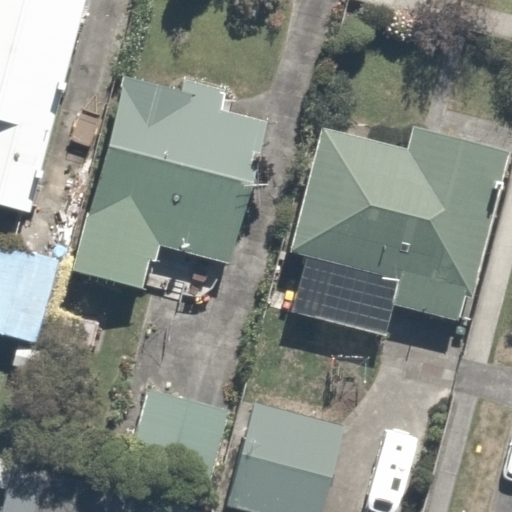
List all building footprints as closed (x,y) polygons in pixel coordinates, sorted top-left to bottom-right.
[(0,0),(0,201),(16,205),(68,0),(0,0)] [(126,91),(99,84),(56,262),(140,282),(151,237),(208,250),(241,115),(211,108),(219,79),(134,59),(126,91)] [(444,313),(487,142),(490,130),(404,108),(395,144),(303,121),(272,245),(294,250),(277,316),(372,340),(383,297),(444,313)] [(46,259),(0,244),(0,332),(21,339),(46,259)] [(203,492),(225,410),(140,388),(119,470),(203,492)] [(306,511),(331,415),(242,393),(216,495),(284,511),(306,511)] [(203,511),(204,511),(0,454),(0,511),(203,511)]
